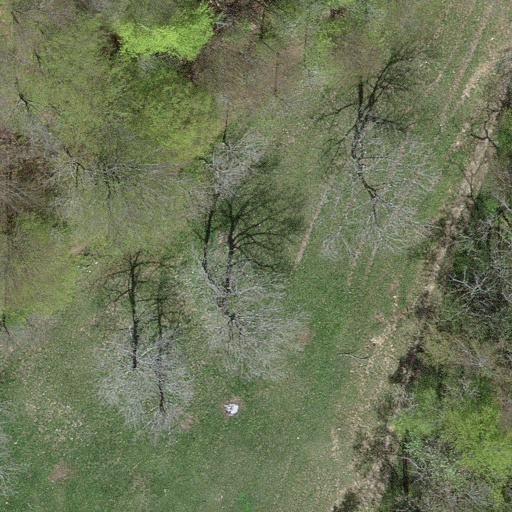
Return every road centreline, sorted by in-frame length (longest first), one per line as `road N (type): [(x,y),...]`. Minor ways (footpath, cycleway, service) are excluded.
road 1 (track): [(511,53),(389,447),(360,511)]
road 2 (track): [(0,302),(164,171),(349,0)]
